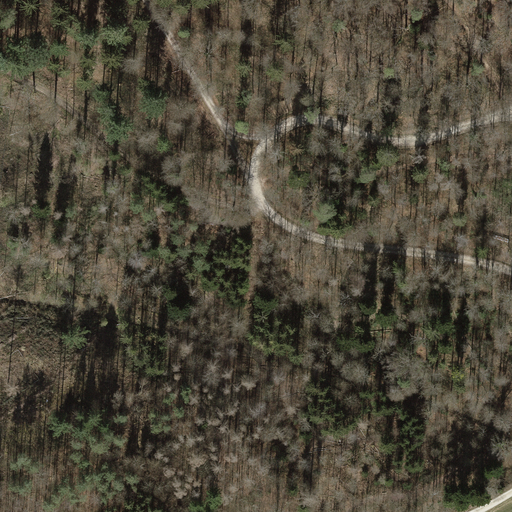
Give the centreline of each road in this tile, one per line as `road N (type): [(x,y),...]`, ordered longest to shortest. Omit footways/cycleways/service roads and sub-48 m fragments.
road 1 (track): [(256,175),(270,144),(312,121),(417,140),(511,114)]
road 2 (track): [(511,269),(304,232),(274,218)]
road 3 (track): [(149,0),(256,175)]
